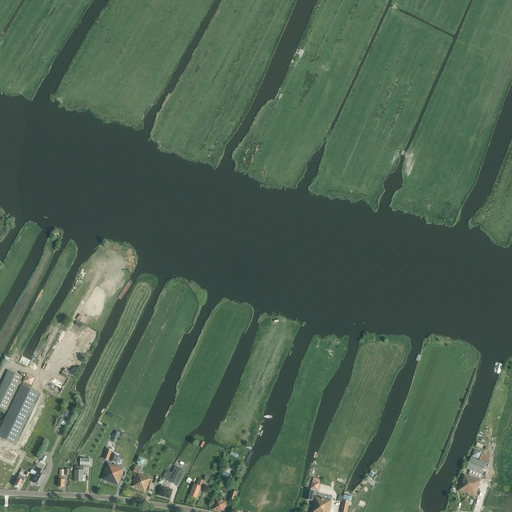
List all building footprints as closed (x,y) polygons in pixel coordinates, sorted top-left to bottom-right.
[(0,408),(7,411),(22,377),(8,370),(0,386),(0,408)] [(31,385),(35,377),(27,373),(23,382),(31,385)] [(0,436),(15,444),(39,394),(21,385),(0,429),(0,436)] [(65,416),(71,419),(75,412),(72,411),(71,413),(67,411),(65,416)] [(61,418),(57,426),(60,428),(62,424),(66,426),(68,422),(64,420),(64,419),(61,418)] [(0,458),(13,465),(18,455),(4,448),(0,455),(0,458)] [(106,448),(102,458),(116,463),(118,456),(117,455),(111,453),(112,451),(106,448)] [(483,471),(486,463),(489,457),(482,454),(479,460),(471,457),(466,469),(470,470),(468,475),(480,480),(482,475),(485,476),(486,472),(483,471)] [(90,465),(90,459),(84,459),(84,455),(80,455),(79,459),(80,459),(80,467),(75,467),(75,481),(82,482),(83,473),(86,473),(86,467),(86,465),(90,465)] [(140,456),(137,462),(144,465),(146,459),(140,456)] [(118,486),(124,470),(121,469),(121,468),(108,463),(102,480),(114,485),(114,486),(117,486),(118,486)] [(177,486),(184,471),(175,467),(172,474),(171,473),(169,476),(168,475),(165,480),(177,486)] [(44,479),(45,476),(43,474),(44,471),(38,468),(37,472),(32,482),(39,486),(43,479),(44,479)] [(232,470),(226,468),(221,479),(227,481),(232,470)] [(145,492),(150,479),(142,476),(137,474),(133,487),(145,492)] [(20,475),(18,478),(14,486),(18,488),(23,481),(25,479),(20,475)] [(458,490),(468,494),(469,495),(475,497),(478,488),(477,488),(480,480),(463,475),(458,490)] [(318,490),(321,479),(314,478),(311,489),(318,490)] [(203,488),(206,482),(199,479),(196,485),(194,484),(190,495),(193,496),(193,497),(197,498),(201,487),(203,488)] [(158,495),(158,496),(159,496),(170,499),(170,498),(172,490),(161,487),(159,495),(158,495)] [(309,490),(307,497),(307,499),(314,501),(311,511),(328,511),(331,500),(313,497),(314,491),(309,490)] [(237,493),(231,491),(229,499),(235,500),(237,493)] [(215,498),(212,510),(219,511),(224,511),(228,502),(215,498)]
